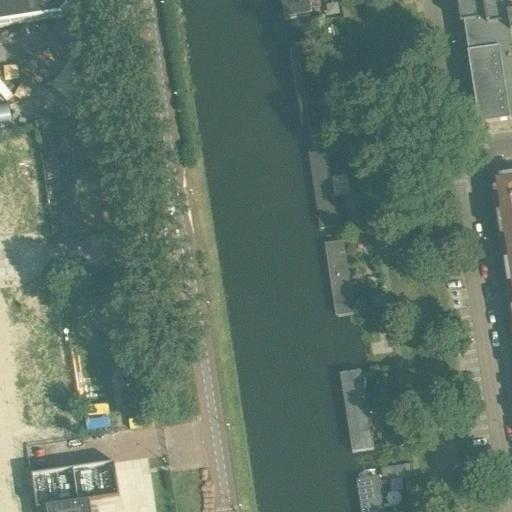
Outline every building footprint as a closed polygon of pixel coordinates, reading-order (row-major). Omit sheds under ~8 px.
[(0,0),(0,28),(63,19),(72,6),(71,0),(0,0)] [(511,0),(456,0),(460,24),(466,23),(471,53),(469,53),(470,55),(471,55),(473,65),(472,65),(472,66),(473,66),(474,77),(474,78),(476,88),(476,89),(478,100),(477,100),(478,101),(480,111),(479,111),(479,112),(480,112),(481,123),(480,123),(480,125),(509,121),(511,120),(511,0)] [(303,70),(310,112),(314,115),(320,114),(323,109),(317,68),(312,65),(306,65),(303,70)] [(344,137),(345,146),(357,144),(356,135),(344,137)] [(319,173),(325,214),(330,217),(336,217),(339,212),(333,171),(328,167),(322,168),(319,173)] [(511,173),(491,177),(494,202),(511,198),(511,173)] [(511,198),(494,202),(498,225),(511,222),(511,198)] [(373,230),(370,212),(350,215),(352,233),(373,230)] [(511,222),(498,225),(502,249),(511,247),(511,222)] [(511,247),(502,249),(505,273),(511,272),(511,247)] [(333,259),(339,301),(343,304),(349,304),(352,299),(347,258),(342,254),(336,255),(333,259)] [(372,299),(373,307),(373,309),(386,306),(385,296),(383,297),(372,299)] [(353,402),(360,444),(364,447),(370,446),(374,442),(367,400),(362,397),(356,398),(353,402)] [(407,435),(406,435),(395,436),(395,438),(396,444),(396,445),(396,446),(408,445),(409,445),(407,435)] [(114,463),(32,475),(37,509),(37,510),(47,508),(89,502),(120,497),(114,463)] [(369,505),(370,511),(384,511),(383,503),(378,500),(372,501),(369,505)] [(90,511),(89,502),(47,508),(47,511),(90,511)]
